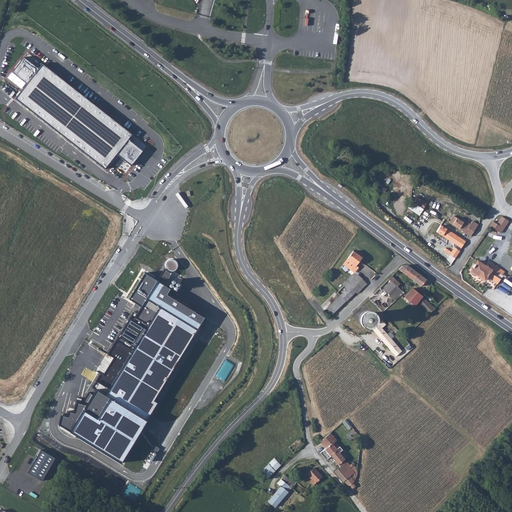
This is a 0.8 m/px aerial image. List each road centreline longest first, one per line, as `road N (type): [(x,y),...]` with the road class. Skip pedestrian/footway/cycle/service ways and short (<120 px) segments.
road 1 (unclassified): [(145,219),(23,426)]
road 2 (primary): [(511,328),(325,190)]
road 3 (secondary): [(282,331),(281,362),(268,389),(165,511)]
road 4 (tertiary): [(319,105),(376,93),(453,150),(511,151)]
road 5 (unclassified): [(363,511),(310,447),(296,364),(313,332)]
road 6 (track): [(156,511),(33,439)]
road 7 (unclassified): [(134,0),(177,22),(267,41)]
road 8 (primary): [(185,82),(77,0)]
road 9 (unclassified): [(0,130),(113,200)]
road 10 (secondary): [(240,212),(238,253),(282,331)]
